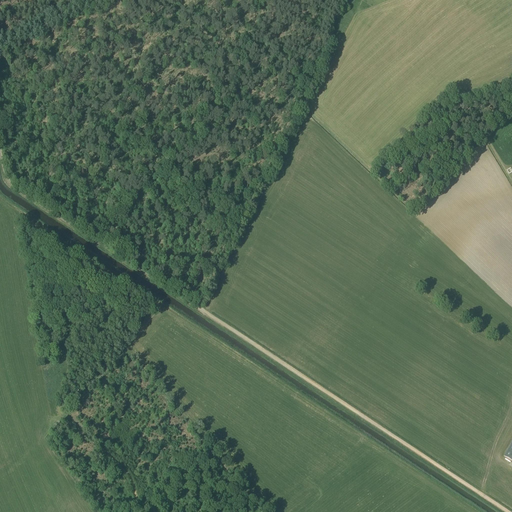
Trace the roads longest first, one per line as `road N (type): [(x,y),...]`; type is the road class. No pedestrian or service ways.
road 1 (track): [(0,150),(20,192),(506,511)]
road 2 (track): [(198,309),(350,0)]
